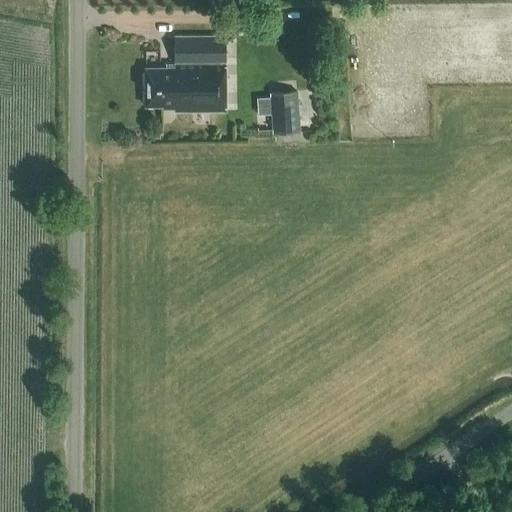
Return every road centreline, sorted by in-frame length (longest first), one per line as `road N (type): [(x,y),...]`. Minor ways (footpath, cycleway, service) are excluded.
road 1 (tertiary): [(73,511),(78,0)]
road 2 (unclassified): [(362,511),(511,410)]
